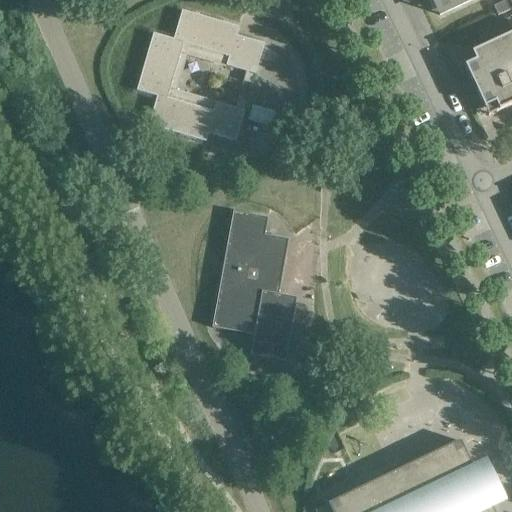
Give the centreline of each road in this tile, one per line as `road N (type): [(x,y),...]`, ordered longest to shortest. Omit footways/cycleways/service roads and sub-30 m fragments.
road 1 (residential): [(38,0),(258,511)]
road 2 (residential): [(478,189),(392,0)]
